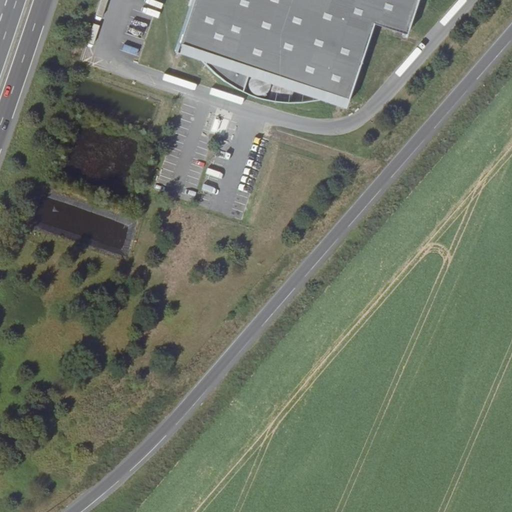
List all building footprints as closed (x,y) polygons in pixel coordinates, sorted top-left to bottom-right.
[(192,0),(190,7),(178,44),(207,54),(250,68),(276,77),(268,100),(277,102),(290,103),(293,91),(296,83),(347,100),(372,23),(405,35),(416,0),(192,0)] [(175,52),(201,61),(202,63),(204,64),(207,54),(178,44),(175,52)] [(203,64),(216,76),(232,87),(242,92),(250,68),(207,54),(204,64),(203,64)] [(251,93),(253,94),(255,95),(256,95),(258,95),(260,95),(261,95),(263,94),(265,93),(266,92),(267,90),(268,89),(268,87),(269,86),(269,84),(269,82),(268,81),(267,79),(267,78),(265,77),(264,75),(263,75),(261,74),(260,74),(258,73),(256,74),(255,74),(253,75),(252,75),(250,76),(249,78),(248,79),(248,81),(247,82),(247,84),(247,86),(247,88),(248,89),(249,91),(250,92),(251,93)] [(318,99),(344,108),(347,100),(296,83),(293,91),(318,99)]
